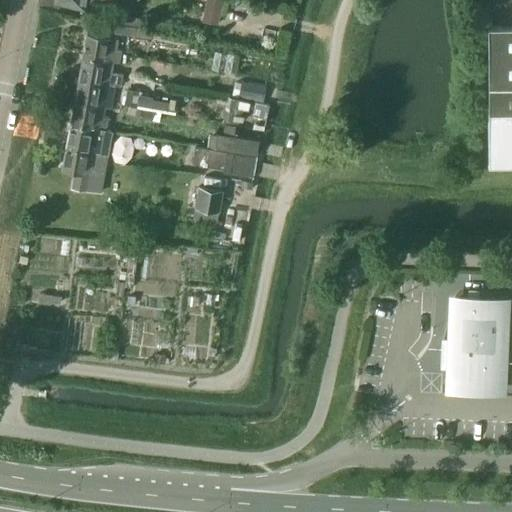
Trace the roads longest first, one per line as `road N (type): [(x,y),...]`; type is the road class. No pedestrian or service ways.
road 1 (unclassified): [(0,428),(25,364),(209,385),(241,372),(279,204),(311,149),(346,0)]
road 2 (secondary): [(392,511),(227,502),(0,473)]
